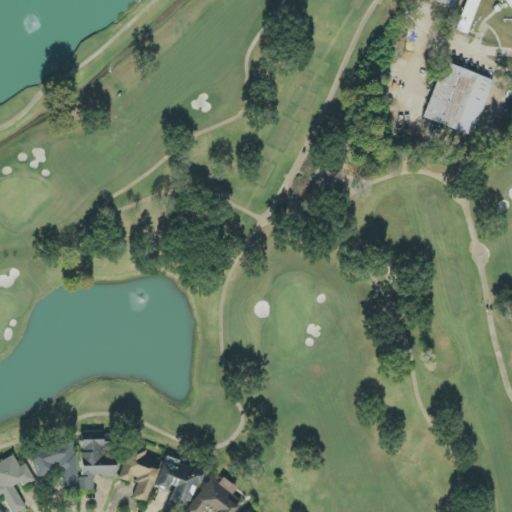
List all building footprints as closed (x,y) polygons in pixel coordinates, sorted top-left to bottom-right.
[(477,0),(465,0),(457,31),(469,34),(477,0)] [(493,80),(443,62),(423,119),(473,136),(493,80)] [(342,169),(324,169),(323,190),(342,191),(342,169)] [(80,432),(80,491),(93,490),(93,477),(115,477),(115,453),(109,453),(109,442),(102,442),(102,431),(80,432)] [(37,480),(51,476),(51,465),(58,463),(61,475),(62,490),(77,489),(76,460),(73,448),(72,440),(65,440),(30,453),(30,458),(37,480)] [(130,499),(147,503),(160,459),(127,449),(118,479),(134,484),(130,499)] [(0,462),(0,497),(7,511),(19,511),(25,509),(15,488),(33,480),(26,464),(18,467),(13,456),(0,462)] [(155,487),(171,492),(164,511),(165,511),(181,511),(185,500),(192,503),(202,472),(163,460),(155,487)] [(222,478),(218,484),(210,479),(184,511),(202,511),(205,509),(208,511),(233,511),(241,502),(231,495),(236,488),(222,478)]
